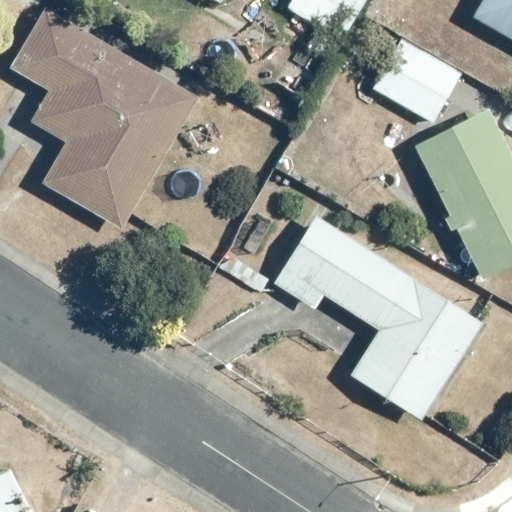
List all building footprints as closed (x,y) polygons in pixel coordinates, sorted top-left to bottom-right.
[(287,0),(285,5),(316,23),(304,43),(330,58),(363,0),(287,0)] [(511,0),(485,0),(476,17),(511,37),(511,0)] [(64,143),(40,185),(123,232),(201,95),(46,7),(11,69),(49,91),(30,123),(64,143)] [(462,74),(398,37),(369,86),(433,124),(462,74)] [(511,264),(511,155),(489,110),(414,147),(482,280),(511,264)] [(489,321),(319,215),(275,284),(313,308),(321,296),(376,330),(347,376),(424,424),(489,321)] [(33,511),(10,468),(0,473),(0,511),(33,511)]
